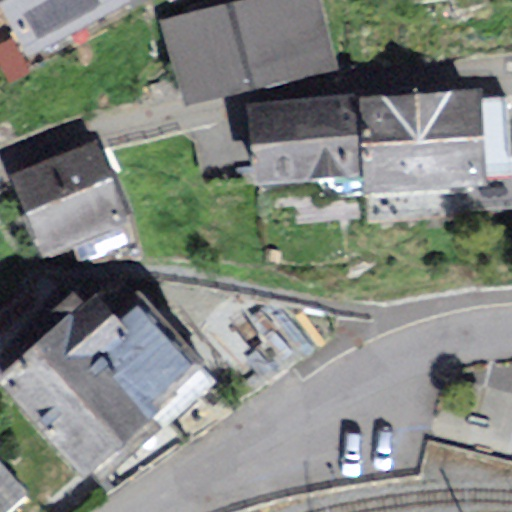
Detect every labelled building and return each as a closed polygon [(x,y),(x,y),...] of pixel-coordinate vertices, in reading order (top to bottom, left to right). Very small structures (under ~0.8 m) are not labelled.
[(0,0),(0,22),(27,77),(133,25),(121,0),(0,0)] [(121,0),(133,25),(184,0),(121,0)] [(242,0),(158,21),(181,113),(338,75),(319,0),(242,0)] [(370,108),(256,115),(262,195),(376,187),(377,208),(499,199),(491,99),(370,108)] [(92,152),(19,180),(47,253),(120,225),(92,152)] [(83,462),(191,363),(117,281),(8,381),(83,462)]
